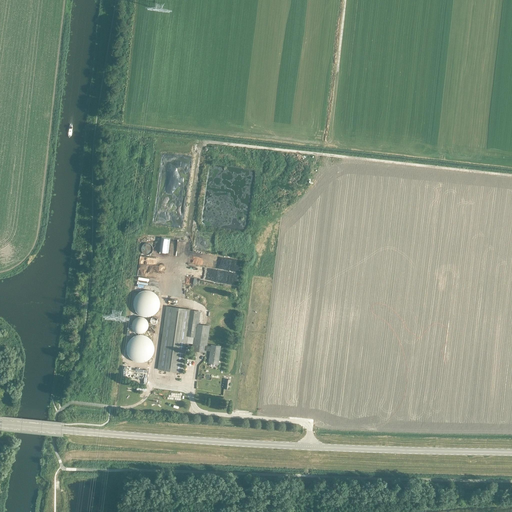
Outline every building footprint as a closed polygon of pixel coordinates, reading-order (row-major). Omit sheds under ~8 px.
[(160,302),(160,301),(160,299),(160,298),(159,297),(159,296),(158,295),(158,294),(157,293),(156,292),(155,291),(154,290),(153,290),(152,289),(151,289),(150,288),(149,288),(148,288),(147,288),(145,288),(144,288),(143,288),(142,289),(141,289),(140,290),(139,290),(138,291),(137,292),(136,292),(135,293),(135,294),(134,295),(133,296),(133,298),(133,299),(133,300),(132,301),(132,302),(133,304),(133,305),(133,306),(133,307),(134,308),(135,309),(135,310),(136,311),(137,312),(138,313),(139,313),(140,314),(141,314),(142,315),(143,315),(144,315),(145,316),(147,316),(148,316),(149,315),(150,315),(151,315),(152,314),(153,314),(154,313),(155,312),(156,311),(157,311),(158,310),(158,309),(159,308),(159,306),(160,305),(160,304),(160,303),(160,302)] [(182,373),(187,343),(193,344),(195,324),(197,311),(166,307),(158,369),(182,373)] [(143,317),(141,317),(140,317),(139,317),(138,317),(136,318),(135,318),(134,319),(133,320),(133,321),(132,322),(132,324),(132,325),(132,326),(132,327),(133,329),(133,330),(134,331),(135,332),(136,332),(138,333),(139,333),(140,333),(141,333),(143,333),(144,332),(145,332),(146,331),(147,330),(147,329),(148,327),(148,326),(148,325),(148,324),(148,322),(147,321),(147,320),(146,319),(145,318),(144,318),(143,317)] [(210,326),(195,324),(193,344),(192,351),(206,353),(206,350),(207,346),(210,326)] [(134,336),(132,337),(130,339),(129,341),(128,342),(127,344),(127,345),(126,346),(126,348),(126,350),(127,352),(127,354),(128,355),(129,357),(131,359),(132,360),(134,361),(136,362),(138,362),(141,363),(143,362),(145,362),(146,361),(148,360),(149,359),(151,358),(152,356),(153,354),(154,352),(154,349),(154,347),(154,345),(153,343),(152,341),(151,339),(149,338),(147,336),(145,335),(143,335),(141,335),(140,335),(137,335),(136,335),(134,336)] [(211,347),(207,346),(206,350),(211,351),(209,363),(218,364),(220,346),(211,345),(211,347)]
